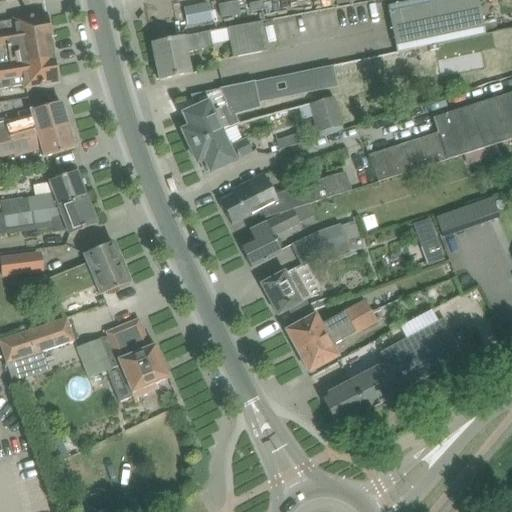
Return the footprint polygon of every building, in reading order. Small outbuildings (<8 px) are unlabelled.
[(241,0),(222,3),(226,27),(247,23),(243,0),(241,0)] [(477,0),(418,0),(387,7),(396,54),(485,35),(484,32),(497,30),(495,20),(482,22),(477,0)] [(190,23),(212,23),(211,4),(189,5),(190,23)] [(0,68),(55,59),(47,15),(15,21),(0,23),(0,68)] [(232,58),(267,52),(262,23),(227,29),(232,58)] [(152,44),(159,82),(191,75),(186,54),(213,49),(210,32),(152,44)] [(0,90),(25,86),(26,88),(39,86),(58,83),(55,59),(0,68),(0,90)] [(184,131),(182,132),(190,148),(221,133),(221,132),(238,124),(233,116),(259,109),(258,104),(321,91),(320,86),(332,83),(329,68),(197,96),(202,106),(202,107),(184,115),(190,128),(184,131)] [(478,151),(511,139),(511,93),(433,119),(438,134),(368,157),(377,183),(463,156),(478,151)] [(335,98),(310,105),(318,134),(319,133),(341,127),(343,127),(336,101),(335,98)] [(19,119),(0,124),(0,145),(10,143),(68,126),(61,103),(42,109),(31,112),(33,120),(20,124),(19,119)] [(0,159),(14,155),(15,158),(42,150),(44,158),(55,155),(75,149),(70,134),(68,126),(10,143),(0,145),(0,159)] [(228,147),(221,133),(190,148),(197,164),(204,160),(210,173),(253,154),(246,139),(228,147)] [(279,151),(302,143),(299,134),(276,142),(279,151)] [(478,151),(463,156),(467,167),(482,162),(478,151)] [(59,209),(86,199),(76,172),(49,183),(50,184),(33,186),(35,197),(1,202),(2,207),(2,214),(3,217),(59,209)] [(261,211),(278,204),(278,203),(274,195),(264,175),(231,192),(233,196),(220,202),(232,226),(261,211)] [(278,204),(261,211),(265,219),(293,210),(311,204),(340,195),(334,176),(274,195),(278,203),(278,204)] [(498,198),(439,215),(445,236),(504,218),(498,198)] [(57,220),(63,219),(69,235),(96,225),(86,199),(59,209),(3,217),(5,231),(57,224),(57,220)] [(254,240),(240,246),(251,269),(269,260),(281,254),(273,237),(300,224),(293,211),(268,223),(250,232),(254,240)] [(428,266),(444,260),(429,220),(413,226),(428,266)] [(316,233),(291,246),(296,256),(321,244),(326,254),(346,245),(361,241),(355,222),(340,227),(340,225),(316,233)] [(445,237),(461,289),(505,275),(500,257),(507,255),(501,235),(474,242),(470,230),(445,237)] [(326,254),(324,254),(328,261),(349,254),(349,253),(363,249),(361,241),(346,245),(326,254)] [(51,293),(56,291),(122,264),(113,243),(84,255),(87,264),(47,280),(48,282),(37,286),(40,294),(44,294),(51,293)] [(321,244),(296,256),(301,266),(324,254),(326,254),(321,244)] [(36,255),(0,259),(2,277),(38,273),(36,255)] [(100,296),(130,284),(122,264),(56,291),(51,293),(56,304),(97,287),(100,296)] [(278,276),(261,285),(278,317),(288,311),(295,307),(301,304),(307,301),(311,299),(294,269),(285,274),(284,272),(278,276)] [(324,300),(309,306),(312,312),(326,306),(324,300)] [(297,352),(349,324),(371,312),(366,302),(321,327),(315,316),(286,332),(297,352)] [(297,352),(309,373),(337,358),(332,347),(377,323),(371,312),(349,324),(297,352)] [(50,370),(44,352),(74,342),(66,319),(0,341),(0,346),(6,364),(7,364),(13,383),(50,370)] [(386,367),(399,393),(464,359),(443,320),(381,354),(388,366),(386,367)] [(116,329),(107,333),(120,366),(125,377),(126,379),(135,403),(141,401),(140,397),(158,390),(156,384),(169,379),(155,345),(151,347),(146,350),(134,322),(116,329)] [(90,376),(115,371),(108,339),(83,345),(90,376)] [(369,409),(399,393),(386,367),(384,364),(354,381),(369,409)] [(337,426),(369,409),(354,381),(322,398),(337,426)]
